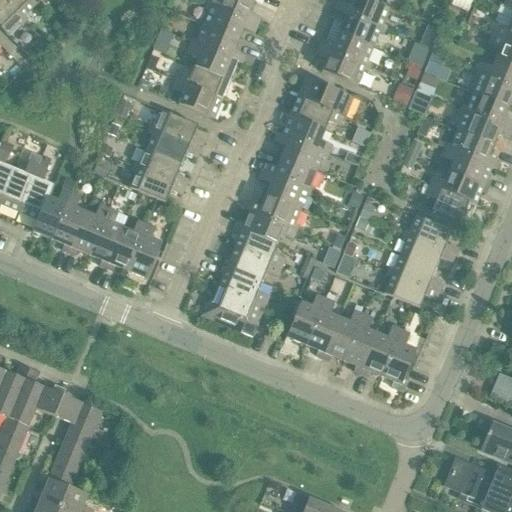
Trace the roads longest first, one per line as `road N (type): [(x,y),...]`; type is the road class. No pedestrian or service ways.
road 1 (residential): [(161,330),(215,201),(252,141),(274,82),(271,58),(297,0)]
road 2 (residential): [(161,330),(402,430),(420,429)]
road 3 (residential): [(420,429),(511,226)]
road 4 (residential): [(0,262),(161,330)]
